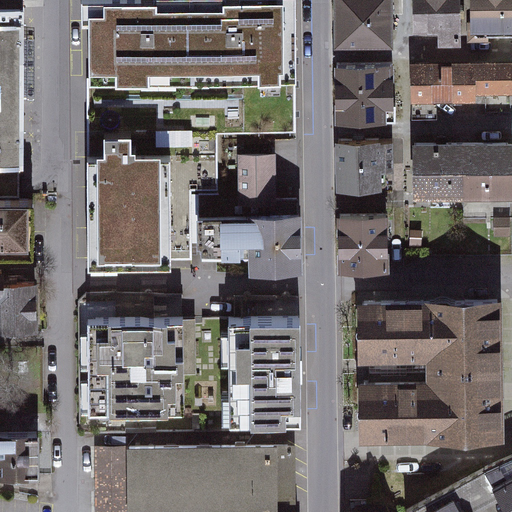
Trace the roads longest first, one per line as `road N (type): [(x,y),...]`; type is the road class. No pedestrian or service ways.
road 1 (residential): [(60,511),(52,0)]
road 2 (residential): [(323,511),(322,0)]
road 3 (unknown): [(53,103),(269,100)]
